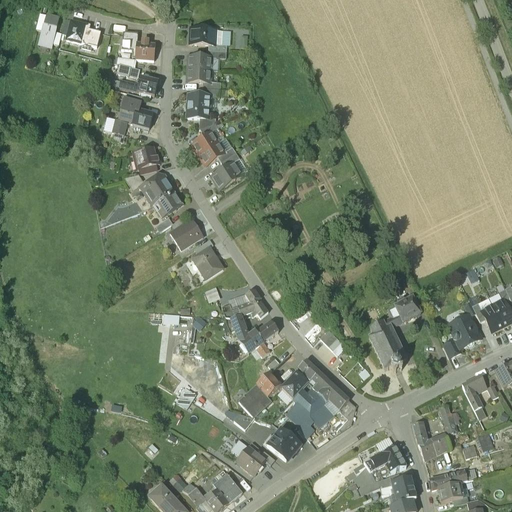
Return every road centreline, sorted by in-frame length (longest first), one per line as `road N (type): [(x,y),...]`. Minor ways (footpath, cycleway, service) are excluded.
road 1 (residential): [(384,443),(349,426),(301,380),(167,182),(168,67),(160,56)]
road 2 (unclassified): [(511,133),(459,0)]
road 3 (residential): [(511,380),(384,443)]
road 4 (residential): [(384,443),(285,511)]
